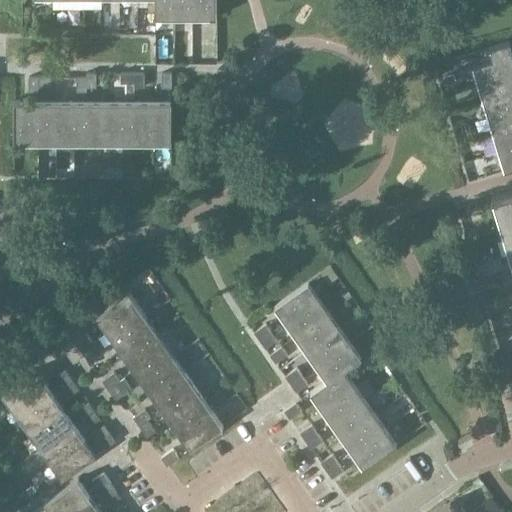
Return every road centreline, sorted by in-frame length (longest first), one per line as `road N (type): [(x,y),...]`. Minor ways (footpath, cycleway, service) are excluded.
road 1 (residential): [(303,511),(259,449),(181,504)]
road 2 (unclassified): [(393,511),(459,465),(511,448)]
